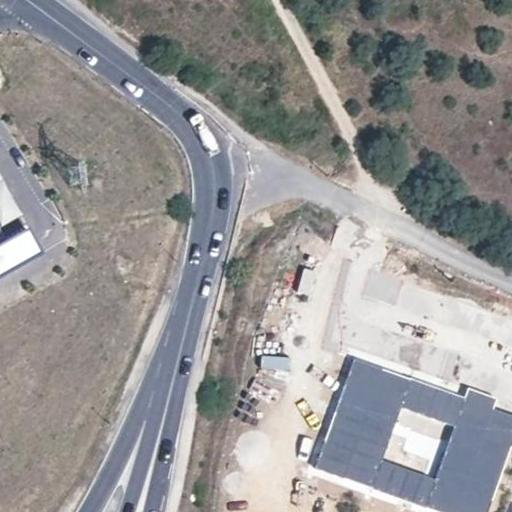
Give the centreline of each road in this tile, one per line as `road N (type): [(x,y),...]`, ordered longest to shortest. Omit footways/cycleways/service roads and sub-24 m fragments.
road 1 (tertiary): [(192,312),(215,184),(208,153),(22,0)]
road 2 (residential): [(511,274),(287,177)]
road 3 (primary): [(192,312),(97,511)]
road 4 (tertiary): [(192,312),(127,511)]
road 5 (tertiary): [(157,511),(192,312)]
